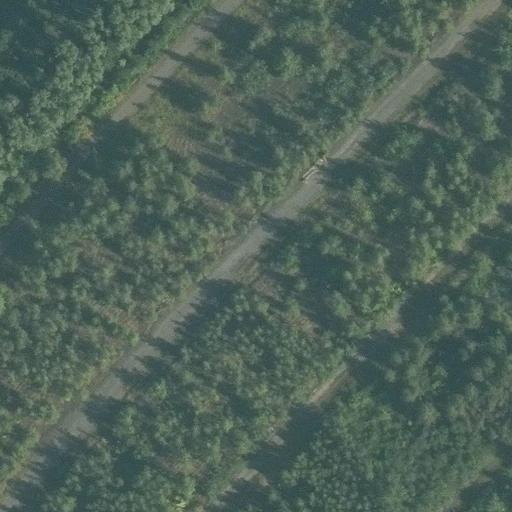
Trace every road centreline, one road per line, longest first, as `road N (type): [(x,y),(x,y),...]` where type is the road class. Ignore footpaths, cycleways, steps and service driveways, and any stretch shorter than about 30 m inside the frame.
road 1 (track): [(511,0),(314,184),(147,356),(12,511)]
road 2 (track): [(511,218),(221,511)]
road 3 (track): [(232,0),(0,245)]
